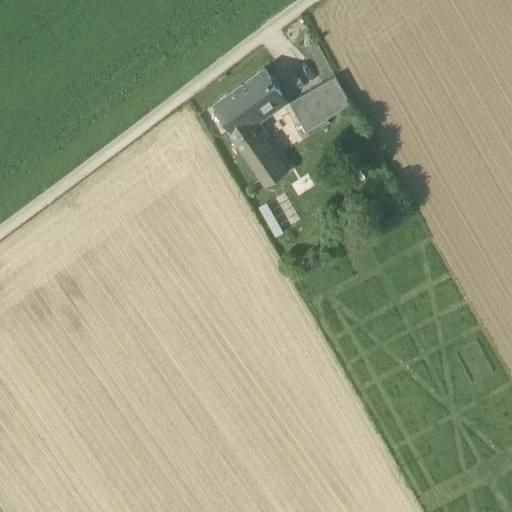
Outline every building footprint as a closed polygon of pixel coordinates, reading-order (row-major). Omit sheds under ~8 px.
[(264,69),(217,101),(233,126),(248,116),(279,94),(264,69)] [(334,75),(288,101),(305,130),(350,102),(334,75)] [(248,116),(233,126),(228,129),(234,137),(254,124),(248,116)] [(272,150),(254,124),(234,137),(251,163),(272,150)] [(272,150),(251,163),(265,183),(285,169),(272,150)]
